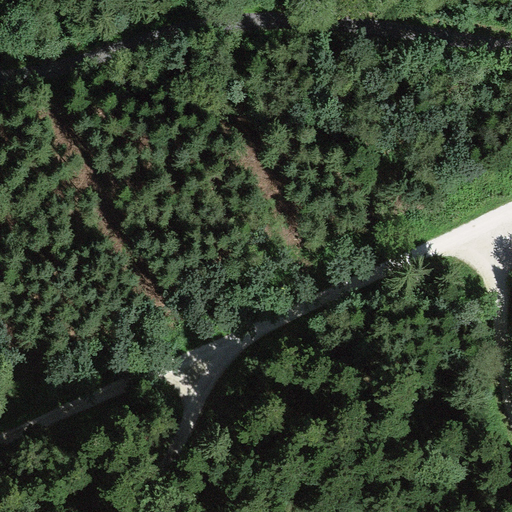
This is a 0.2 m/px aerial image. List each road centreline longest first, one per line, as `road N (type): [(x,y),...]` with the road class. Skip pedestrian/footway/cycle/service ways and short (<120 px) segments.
road 1 (track): [(0,436),(511,216)]
road 2 (unclassified): [(511,47),(323,25),(199,28),(0,79)]
road 3 (track): [(147,511),(248,335)]
road 4 (track): [(511,236),(499,298),(511,404)]
